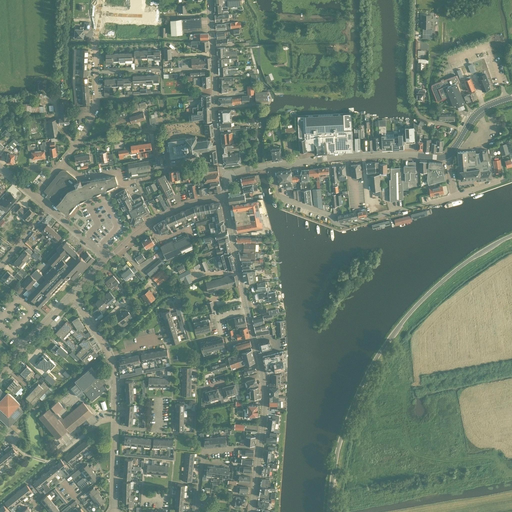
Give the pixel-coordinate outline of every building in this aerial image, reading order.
[(101,0),(101,8),(108,8),(108,1),(111,2),(111,0),(101,0)] [(112,0),(112,5),(116,6),(115,9),(120,9),(120,0),(112,0)] [(120,0),(120,9),(125,9),(125,6),(128,6),(128,0),(120,0)] [(140,0),(141,7),(144,7),(144,10),(149,10),(149,0),(145,0),(144,0),(140,0)] [(149,0),(149,10),(153,11),(154,7),(157,7),(157,0),(153,0),(153,1),(149,0)] [(225,4),(214,5),(215,13),(218,12),(219,15),(228,14),(228,11),(221,12),(221,7),(222,7),(222,10),(228,9),(228,7),(226,7),(225,4)] [(186,5),(178,5),(178,13),(187,13),(186,5)] [(422,20),(422,23),(422,28),(426,28),(426,34),(432,35),(432,28),(430,28),(430,15),(422,15),(422,20)] [(196,28),(202,28),(202,18),(191,18),(182,19),(170,20),(171,35),(182,34),(182,31),(196,30),(196,28)] [(105,24),(105,34),(109,34),(109,31),(113,31),(114,21),(109,21),(109,24),(105,24)] [(114,21),(113,31),(117,31),(117,35),(121,35),(122,24),(118,24),(118,21),(114,21)] [(123,24),(123,35),(126,35),(127,31),(131,32),(131,22),(127,21),(126,25),(123,24)] [(131,22),(131,32),(135,32),(135,36),(139,36),(139,25),(136,25),(136,22),(131,22)] [(141,25),(140,36),(144,36),(144,32),(148,32),(149,22),(144,22),(144,25),(141,25)] [(149,22),(148,32),(153,33),(152,36),(156,37),(157,26),(153,26),(154,23),(149,22)] [(75,24),(74,29),(76,29),(75,37),(76,37),(76,38),(79,38),(79,37),(84,38),(84,34),(84,31),(84,30),(89,30),(89,23),(84,23),(84,25),(75,24)] [(208,41),(191,42),(191,47),(198,47),(198,44),(201,44),(202,51),(209,51),(208,41)] [(217,48),(217,57),(237,55),(236,52),(226,52),(225,48),(217,48)] [(192,69),(206,68),(205,58),(191,59),(192,69)] [(188,59),(178,60),(178,65),(179,67),(182,67),(182,68),(189,67),(188,65),(188,62),(188,59)] [(224,67),(224,66),(224,63),(229,63),(229,59),(218,59),(218,67),(224,67)] [(478,80),(483,91),(489,88),(488,84),(489,84),(485,74),(479,76),(480,79),(478,80)] [(463,104),(465,103),(457,83),(460,82),(457,75),(431,85),(432,88),(433,91),(436,101),(447,97),(449,96),(454,107),(457,106),(459,111),(465,108),(463,104)] [(467,87),(469,91),(474,89),(469,76),(466,77),(467,80),(464,81),(466,84),(465,84),(466,88),(467,87)] [(233,83),(233,77),(219,77),(219,87),(223,87),(223,88),(229,88),(229,85),(231,85),(231,83),(233,83)] [(418,93),(417,93),(417,100),(423,100),(423,94),(425,94),(425,92),(424,90),(419,90),(418,92),(418,93)] [(267,91),(255,93),(255,95),(256,102),(268,101),(267,91)] [(211,106),(211,100),(211,95),(207,95),(207,94),(204,94),(204,95),(202,95),(202,104),(198,105),(198,107),(199,107),(203,107),(204,106),(211,106)] [(232,98),(232,105),(241,104),(241,101),(241,98),(241,97),(233,98),(232,98)] [(67,101),(58,102),(60,118),(59,118),(60,125),(69,124),(69,122),(70,122),(70,117),(69,117),(67,101)] [(23,111),(27,111),(27,112),(39,112),(39,113),(44,112),(43,106),(39,106),(39,103),(23,104),(23,111)] [(211,121),(211,106),(204,106),(203,107),(199,107),(198,107),(193,107),(193,114),(189,114),(189,121),(203,119),(203,122),(211,121)] [(219,110),(218,112),(219,122),(232,122),(231,111),(232,111),(232,109),(219,110)] [(113,117),(108,118),(111,126),(128,120),(126,111),(118,113),(117,113),(112,114),(113,117)] [(138,121),(145,119),(143,113),(137,115),(138,121)] [(353,151),(352,137),(351,114),(351,113),(344,114),(297,116),(298,139),(300,152),(304,151),(307,151),(307,150),(314,149),(315,154),(327,153),(327,152),(330,152),(336,152),(335,151),(338,151),(338,152),(344,152),(344,151),(346,151),(346,152),(353,151)] [(131,123),(138,121),(137,115),(130,117),(131,123)] [(34,118),(27,119),(29,128),(31,128),(32,134),(37,133),(36,127),(34,118)] [(47,137),(58,135),(56,119),(44,121),(47,137)] [(224,123),(219,123),(220,130),(232,129),(232,132),(235,132),(240,131),(240,128),(240,125),(231,126),(231,123),(224,123)] [(208,131),(213,130),(212,124),(204,125),(205,130),(206,130),(206,133),(208,133),(208,131)] [(404,127),(406,143),(415,142),(414,127),(414,126),(404,127)] [(232,132),(220,133),(221,138),(222,137),(222,138),(221,138),(221,143),(234,141),(234,138),(232,138),(232,132)] [(386,138),(385,138),(386,144),(387,150),(392,150),(392,149),(392,143),(394,142),(394,137),(394,133),(386,134),(386,135),(386,138)] [(179,140),(168,141),(170,158),(188,156),(188,157),(199,155),(198,154),(202,154),(201,152),(202,152),(202,151),(205,150),(205,151),(205,150),(208,150),(208,151),(209,151),(209,150),(211,148),(212,149),(212,148),(213,146),(213,145),(212,143),(213,142),(212,142),(210,140),(211,139),(210,139),(210,140),(209,140),(207,140),(207,139),(206,139),(207,139),(204,140),(204,139),(203,139),(203,140),(200,140),(199,140),(197,141),(196,138),(197,138),(197,137),(196,137),(196,136),(195,136),(195,137),(179,140)] [(423,141),(422,150),(430,151),(431,139),(427,139),(427,136),(424,136),(424,139),(423,139),(423,141)] [(361,138),(360,138),(360,140),(362,140),(363,151),(368,150),(368,140),(365,140),(365,138),(364,138),(361,138)] [(7,146),(12,150),(18,143),(14,139),(7,146)] [(434,140),(434,143),(437,143),(436,148),(436,151),(442,151),(442,150),(442,144),(443,144),(443,141),(443,140),(434,140)] [(42,150),(38,150),(39,159),(40,159),(42,159),(42,158),(45,158),(45,151),(47,151),(45,142),(43,142),(43,145),(41,145),(42,150)] [(58,147),(55,147),(54,142),(51,143),(50,143),(50,146),(51,146),(52,148),(49,148),(50,157),(56,156),(56,151),(59,151),(58,147)] [(239,150),(239,145),(233,146),(233,143),(222,144),(224,165),(241,163),(240,153),(232,153),(232,151),(234,151),(234,150),(239,150)] [(497,143),(489,146),(491,151),(498,149),(497,143)] [(509,153),(506,143),(500,145),(499,145),(500,148),(502,155),(509,153)] [(38,159),(39,159),(38,150),(34,151),(34,147),(31,147),(31,145),(28,145),(28,151),(32,151),(31,151),(32,159),(33,159),(35,159),(36,160),(38,159)] [(139,153),(138,151),(137,145),(131,146),(131,150),(129,150),(130,154),(136,153),(137,158),(139,158),(139,153)] [(211,148),(209,150),(209,151),(210,163),(217,162),(218,162),(216,145),(213,145),(213,146),(212,148),(212,149),(211,148)] [(272,161),(282,159),(280,148),(270,149),(272,161)] [(480,151),(480,153),(475,153),(475,151),(458,152),(459,165),(461,165),(461,171),(460,172),(461,181),(477,178),(477,181),(492,179),(490,171),(489,171),(488,160),(487,150),(480,151)] [(113,164),(112,154),(107,155),(106,152),(99,153),(101,164),(105,163),(108,163),(108,162),(109,161),(110,164),(113,164)] [(5,153),(4,157),(7,157),(6,162),(8,162),(8,163),(13,164),(13,163),(12,163),(13,159),(16,160),(17,155),(6,153),(6,154),(5,153)] [(149,162),(150,168),(154,167),(154,168),(163,167),(162,156),(160,156),(155,156),(155,161),(149,162)] [(150,168),(149,162),(149,160),(128,164),(130,179),(148,176),(147,171),(150,171),(150,168)] [(504,167),(501,160),(493,161),(495,173),(502,172),(501,168),(504,167)] [(428,170),(428,163),(427,163),(427,161),(420,161),(420,172),(427,172),(427,170),(428,170)] [(439,182),(445,180),(443,169),(442,162),(428,161),(428,163),(428,170),(427,180),(428,185),(439,182)] [(378,162),(366,163),(367,173),(371,172),(372,175),(373,175),(373,172),(376,172),(375,167),(379,167),(378,162)] [(403,177),(403,190),(408,190),(408,181),(414,181),(414,172),(415,172),(415,162),(410,162),(410,163),(408,163),(408,166),(403,166),(404,172),(405,177),(403,177)] [(352,177),(361,176),(360,164),(350,165),(352,177)] [(386,164),(379,164),(380,173),(380,176),(383,176),(386,175),(386,172),(389,172),(389,168),(386,168),(386,164)] [(342,175),(342,177),(346,177),(345,165),(338,166),(339,176),(342,175)] [(328,167),(318,168),(319,180),(322,180),(321,177),(326,176),(329,176),(329,174),(328,167)] [(403,199),(403,190),(403,177),(403,167),(390,168),(391,180),(389,180),(390,202),(403,199)] [(320,188),(319,180),(318,168),(308,169),(309,176),(313,175),(313,177),(315,177),(316,177),(317,180),(316,180),(317,189),(320,188)] [(310,180),(309,176),(308,169),(301,170),(300,175),(300,180),(301,190),(305,189),(305,186),(305,181),(310,180)] [(107,189),(117,184),(115,176),(87,181),(81,182),(80,180),(79,180),(79,181),(77,181),(76,179),(68,172),(67,171),(66,171),(65,170),(64,170),(63,170),(62,170),(61,171),(60,171),(60,172),(59,172),(59,173),(44,191),(47,194),(45,196),(46,197),(50,200),(56,205),(65,213),(67,215),(77,203),(107,189)] [(292,176),(291,170),(277,172),(278,182),(283,182),(284,187),(293,186),(293,185),(293,184),(292,176)] [(219,180),(218,172),(204,173),(204,174),(201,174),(199,174),(193,174),(194,177),(195,184),(197,184),(197,183),(201,183),(205,182),(219,180)] [(373,175),(372,175),(370,175),(372,191),(381,190),(379,174),(373,175)] [(160,186),(168,182),(164,175),(156,179),(160,186)] [(256,182),(255,175),(241,178),(242,184),(246,184),(255,182),(256,182)] [(294,181),(300,180),(300,175),(292,176),(293,184),(294,184),(294,181)] [(220,186),(219,180),(205,182),(201,183),(197,183),(197,184),(198,184),(198,189),(200,188),(220,186)] [(439,182),(440,186),(429,189),(431,196),(444,194),(442,186),(446,185),(445,180),(439,182)] [(163,192),(171,188),(168,182),(160,186),(163,192)] [(242,186),(244,192),(253,190),(253,187),(256,187),(255,182),(246,184),(246,185),(242,186)] [(149,193),(157,189),(154,183),(146,187),(149,193)] [(191,190),(189,190),(190,198),(197,196),(195,185),(194,185),(192,185),(190,185),(191,190)] [(221,191),(220,186),(200,188),(198,189),(200,196),(202,195),(206,194),(221,191)] [(166,198),(174,194),(171,188),(163,192),(166,198)] [(322,205),(320,188),(317,189),(312,189),(314,206),(322,208),(322,205)] [(125,189),(115,194),(119,202),(120,202),(131,222),(132,222),(134,226),(144,220),(142,216),(150,212),(142,196),(131,201),(125,189)] [(305,189),(301,190),(302,202),(303,201),(308,201),(311,201),(310,189),(307,189),(305,189)] [(0,197),(0,204),(3,206),(1,208),(5,212),(9,208),(8,207),(16,198),(10,193),(3,200),(0,197)] [(160,194),(155,197),(162,211),(167,208),(160,194)] [(229,204),(233,203),(248,201),(248,198),(245,199),(244,194),(228,197),(229,204)] [(260,213),(266,212),(263,198),(257,199),(257,201),(258,201),(260,213)] [(236,222),(238,231),(262,226),(260,213),(258,201),(257,201),(233,204),(234,207),(248,205),(250,220),(236,222)] [(210,212),(214,211),(222,210),(220,203),(219,202),(214,203),(213,203),(210,203),(210,204),(209,204),(210,212)] [(19,205),(14,210),(17,213),(18,213),(24,218),(23,219),(26,222),(28,219),(29,220),(32,218),(31,217),(34,213),(29,209),(26,212),(22,208),(22,207),(19,205)] [(248,205),(234,207),(236,222),(250,220),(248,205)] [(200,214),(199,206),(198,206),(195,206),(195,207),(194,207),(196,215),(199,214),(200,216),(202,216),(202,213),(200,214)] [(431,207),(412,212),(414,220),(433,216),(431,207)] [(192,216),(189,209),(184,211),(187,218),(190,217),(191,219),(194,218),(193,216),(192,216)] [(409,212),(390,217),(392,226),(411,221),(409,212)] [(182,220),(181,216),(179,213),(175,215),(175,216),(178,222),(181,221),(182,223),(185,222),(184,220),(182,220)] [(340,222),(352,219),(351,213),(344,215),(344,214),(337,216),(339,221),(340,222)] [(172,225),(173,227),(175,226),(174,224),(173,224),(170,217),(169,217),(166,218),(166,219),(164,219),(168,226),(172,225)] [(387,218),(368,223),(370,231),(389,227),(387,218)] [(171,232),(168,226),(164,219),(153,226),(158,235),(171,232)] [(217,233),(225,230),(226,228),(226,226),(225,225),(224,225),(223,220),(215,221),(209,223),(211,235),(217,233)] [(47,234),(52,228),(47,224),(46,226),(43,224),(39,228),(42,231),(43,230),(47,234)] [(52,228),(47,234),(50,236),(48,239),(49,240),(52,237),(56,232),(52,228)] [(204,237),(200,238),(202,243),(206,242),(208,241),(208,242),(211,241),(212,242),(214,241),(214,240),(216,239),(228,236),(227,230),(225,230),(217,233),(211,235),(207,236),(204,237)] [(56,232),(52,237),(56,242),(61,236),(56,232)] [(176,240),(161,247),(165,257),(163,258),(164,261),(167,260),(193,248),(190,240),(187,235),(176,240)] [(150,236),(142,241),(146,249),(154,244),(154,243),(156,242),(154,239),(153,240),(152,238),(151,239),(150,236)] [(223,243),(229,241),(228,237),(219,239),(219,240),(218,241),(218,243),(216,244),(213,245),(211,242),(207,244),(208,247),(209,249),(211,249),(215,247),(215,248),(220,247),(222,247),(222,244),(223,244),(223,243)] [(52,294),(52,295),(68,279),(67,278),(69,276),(74,281),(94,259),(86,251),(80,258),(78,256),(79,255),(74,250),(75,248),(66,241),(63,244),(61,243),(56,249),(58,251),(56,253),(55,252),(48,261),(52,265),(42,275),(36,269),(30,275),(39,284),(35,288),(28,296),(32,301),(31,301),(31,304),(35,304),(35,303),(39,307),(52,294)] [(204,252),(203,252),(205,255),(216,250),(218,255),(225,253),(231,251),(229,241),(223,243),(223,244),(222,244),(222,247),(220,247),(215,248),(215,247),(211,249),(209,249),(207,250),(204,252)] [(255,252),(256,244),(244,243),(243,251),(255,252)] [(30,259),(28,258),(30,255),(25,251),(25,250),(19,256),(25,261),(27,263),(30,259)] [(224,253),(217,255),(218,257),(219,261),(218,263),(219,265),(221,266),(221,268),(222,269),(227,268),(229,271),(235,270),(236,269),(233,260),(231,251),(225,253),(224,253)] [(239,252),(238,252),(240,260),(251,260),(255,261),(255,260),(255,257),(258,257),(258,253),(257,253),(239,252)] [(138,263),(145,259),(141,254),(135,258),(138,263)] [(20,267),(25,261),(19,256),(14,262),(20,267)] [(160,259),(146,271),(150,276),(164,264),(160,259)] [(204,271),(208,270),(204,261),(200,263),(199,264),(203,271),(204,271)] [(242,270),(254,268),(253,263),(252,263),(252,261),(242,261),(243,264),(241,264),(242,270)] [(124,272),(121,274),(126,280),(134,273),(138,271),(134,266),(131,269),(126,264),(121,268),(124,272)] [(183,265),(177,268),(180,274),(186,270),(183,265)] [(156,281),(165,272),(161,268),(152,277),(156,281)] [(254,268),(242,270),(245,282),(262,281),(262,276),(260,277),(259,276),(256,276),(255,270),(254,271),(254,268)] [(189,270),(178,275),(181,281),(184,280),(186,285),(192,282),(189,277),(192,275),(189,270)] [(7,271),(2,277),(5,280),(3,282),(6,285),(8,283),(9,283),(14,276),(7,271)] [(165,272),(156,281),(159,285),(169,276),(165,272)] [(211,277),(205,279),(206,282),(209,293),(236,285),(238,285),(239,285),(236,274),(232,275),(211,281),(211,277)] [(28,289),(31,285),(35,288),(39,284),(30,275),(21,283),(28,289)] [(109,287),(110,287),(111,289),(114,286),(115,287),(119,283),(118,282),(113,276),(105,283),(109,287)] [(257,286),(255,287),(256,291),(266,290),(266,286),(268,286),(267,281),(257,282),(257,286)] [(149,291),(143,295),(148,302),(149,303),(155,299),(154,298),(149,291)] [(268,291),(257,294),(259,299),(264,298),(263,297),(268,296),(269,302),(277,300),(275,291),(269,293),(268,291)] [(112,305),(110,302),(115,298),(109,292),(103,297),(108,304),(110,306),(112,305)] [(103,297),(96,303),(101,310),(102,309),(108,304),(103,297)] [(209,312),(215,310),(213,302),(207,303),(209,312)] [(171,317),(179,314),(181,314),(181,313),(179,308),(177,308),(176,309),(176,311),(170,313),(169,310),(162,313),(164,319),(171,317)] [(131,317),(127,310),(116,318),(120,324),(131,317)] [(274,314),(252,319),(254,325),(264,323),(264,321),(273,318),(272,316),(274,315),(274,314)] [(247,327),(244,316),(234,318),(237,329),(247,327)] [(76,330),(76,331),(77,332),(79,331),(79,332),(80,331),(84,327),(78,317),(72,321),(77,329),(76,330)] [(166,325),(173,323),(171,317),(164,319),(166,325)] [(210,326),(209,322),(209,320),(208,318),(201,320),(204,333),(208,332),(208,331),(211,330),(211,329),(210,326)] [(204,333),(201,320),(194,322),(197,334),(200,333),(200,334),(204,333)] [(77,332),(76,331),(66,322),(62,326),(63,326),(62,328),(61,327),(67,334),(72,329),(74,332),(73,334),(79,341),(84,336),(79,332),(79,331),(77,332)] [(166,325),(168,332),(175,329),(177,329),(176,326),(174,327),(173,323),(166,325)] [(269,323),(254,326),(256,332),(261,331),(261,329),(269,328),(269,323)] [(56,333),(55,333),(72,349),(74,346),(75,345),(68,339),(66,341),(63,338),(67,334),(61,327),(57,331),(58,332),(56,334),(56,333)] [(170,338),(177,336),(175,329),(168,332),(170,338)] [(261,331),(256,332),(257,338),(269,335),(269,334),(270,334),(270,329),(268,330),(261,331)] [(172,344),(179,342),(177,336),(170,338),(172,344)] [(76,354),(79,358),(91,346),(92,346),(89,341),(88,341),(87,339),(88,339),(87,338),(85,340),(84,339),(79,344),(83,347),(76,354)] [(219,338),(215,339),(218,352),(225,350),(222,338),(219,339),(219,338)] [(218,352),(215,339),(211,340),(211,341),(208,342),(211,354),(218,352)] [(272,349),(270,340),(263,341),(258,342),(261,351),(266,350),(272,349)] [(237,350),(251,346),(250,341),(235,345),(237,350)] [(211,354),(208,342),(205,343),(205,342),(201,343),(204,355),(211,354)] [(55,345),(50,350),(55,354),(57,351),(63,357),(67,352),(60,346),(58,348),(55,345)] [(92,348),(91,346),(79,358),(86,364),(90,361),(87,358),(89,356),(88,355),(91,354),(92,355),(93,354),(95,357),(98,356),(96,353),(93,348),(92,348)] [(243,359),(253,357),(251,348),(244,350),(245,352),(242,353),(243,359)] [(284,359),(282,352),(263,357),(267,373),(286,368),(286,359),(284,359)] [(147,353),(141,354),(142,362),(143,362),(144,365),(149,364),(149,361),(147,353)] [(236,361),(243,359),(242,353),(238,354),(228,358),(230,363),(236,361)] [(41,360),(38,364),(45,371),(49,367),(51,369),(55,364),(46,355),(44,357),(42,356),(40,359),(41,360)] [(138,355),(132,356),(133,364),(140,362),(138,355)] [(117,361),(119,370),(120,370),(119,369),(127,367),(128,368),(127,365),(125,358),(126,358),(125,356),(125,357),(121,357),(122,359),(119,359),(119,361),(118,361),(117,361)] [(126,358),(125,358),(127,365),(133,364),(132,356),(126,358)] [(214,364),(211,365),(212,368),(213,372),(227,368),(225,361),(224,357),(221,358),(222,362),(221,362),(214,364)] [(255,363),(253,357),(243,359),(236,361),(230,363),(232,369),(243,365),(243,366),(244,365),(255,363)] [(23,370),(20,373),(22,374),(22,375),(28,380),(35,373),(26,365),(23,368),(25,369),(24,371),(23,370)] [(244,370),(242,371),(242,373),(243,372),(244,376),(249,375),(248,373),(256,370),(255,365),(244,368),(244,370)] [(91,367),(75,381),(85,393),(93,387),(96,391),(104,385),(102,383),(105,381),(96,370),(95,371),(91,367)] [(272,383),(278,383),(280,383),(280,375),(282,375),(282,370),(274,372),(274,374),(272,374),(272,383)] [(48,374),(44,378),(52,385),(56,380),(48,374)] [(246,382),(244,382),(246,388),(257,385),(256,382),(255,379),(255,380),(255,379),(246,381),(246,382)] [(8,384),(6,386),(15,394),(22,387),(15,381),(15,382),(13,380),(11,383),(12,384),(10,385),(8,384)] [(49,388),(43,382),(40,385),(38,384),(36,386),(37,387),(35,389),(33,387),(31,390),(40,398),(42,400),(47,395),(44,393),(49,388)] [(71,387),(79,397),(84,393),(76,383),(71,387)] [(270,396),(278,397),(278,384),(278,383),(272,383),(270,383),(270,396)] [(229,386),(231,395),(235,394),(236,395),(240,394),(239,391),(242,390),(241,384),(238,385),(239,388),(236,389),(235,384),(232,385),(229,386)] [(92,401),(107,389),(104,385),(96,391),(93,387),(85,393),(92,401)] [(227,396),(231,395),(229,386),(225,386),(225,387),(223,387),(224,392),(221,393),(223,399),(228,398),(227,396)] [(251,399),(259,398),(259,387),(250,388),(251,399)] [(0,418),(9,427),(23,412),(18,406),(20,404),(8,392),(6,395),(0,389),(0,418)] [(223,399),(221,393),(218,393),(217,389),(215,390),(215,389),(211,390),(214,399),(218,398),(218,400),(223,399)] [(33,405),(40,398),(31,390),(29,392),(31,394),(29,396),(28,395),(26,397),(27,399),(33,405)] [(210,400),(214,399),(211,390),(208,391),(205,392),(207,396),(204,397),(205,403),(210,402),(210,400)] [(278,400),(278,397),(270,396),(270,408),(281,408),(281,400),(278,400)] [(58,401),(39,417),(57,438),(59,437),(60,439),(63,437),(61,435),(66,431),(67,433),(69,432),(70,433),(93,413),(83,402),(63,419),(57,412),(63,407),(58,401)] [(258,416),(258,405),(247,405),(247,416),(258,416)] [(279,417),(273,416),(272,419),(269,419),(268,428),(274,429),(275,429),(275,423),(278,424),(279,417)] [(184,429),(184,423),(176,423),(176,430),(180,430),(180,432),(186,432),(186,430),(184,429)] [(277,434),(270,433),(270,436),(267,436),(266,442),(276,444),(277,437),(277,434)] [(246,436),(245,444),(245,445),(254,445),(255,437),(246,436)] [(211,447),(210,438),(204,438),(204,437),(201,437),(201,443),(204,443),(205,447),(211,447)] [(87,451),(93,446),(87,439),(82,444),(87,451)] [(82,455),(87,451),(82,444),(76,448),(82,455)] [(6,448),(13,456),(15,454),(16,456),(18,454),(13,448),(11,450),(8,446),(6,448)] [(276,448),(269,447),(268,450),(265,449),(264,454),(264,456),(264,459),(274,461),(275,455),(271,455),(272,450),(275,451),(276,448)] [(7,453),(5,454),(10,461),(12,460),(11,458),(13,456),(6,448),(4,449),(7,453)] [(76,460),(82,455),(76,448),(71,453),(76,460)] [(10,461),(5,454),(3,456),(0,452),(0,457),(5,463),(7,461),(8,463),(10,461)] [(71,464),(76,460),(71,453),(65,457),(71,464)] [(60,462),(57,464),(65,474),(67,476),(69,474),(67,472),(66,472),(64,468),(66,466),(65,464),(62,461),(61,459),(59,461),(60,462)] [(67,476),(65,474),(57,464),(55,466),(53,465),(51,467),(57,474),(60,472),(65,478),(67,476)] [(86,465),(85,464),(71,476),(73,479),(83,471),(85,473),(92,468),(91,466),(89,467),(87,464),(86,465)] [(263,467),(262,475),(269,476),(269,475),(270,468),(272,469),(272,467),(277,468),(277,465),(271,464),(271,465),(267,464),(267,468),(263,467)] [(204,470),(203,476),(206,477),(206,475),(212,476),(213,466),(212,466),(207,466),(207,471),(204,470)] [(236,475),(239,475),(241,475),(241,472),(251,473),(251,467),(237,466),(236,475)] [(51,469),(48,472),(58,483),(59,482),(55,476),(57,474),(51,467),(50,468),(51,469)] [(93,469),(92,468),(85,473),(87,476),(84,479),(85,481),(85,480),(94,473),(92,470),(93,469)] [(232,472),(229,472),(229,468),(224,468),(222,477),(228,478),(227,479),(231,480),(232,472)] [(58,483),(48,472),(45,474),(44,472),(42,474),(48,481),(51,479),(56,485),(58,483)] [(92,482),(99,477),(98,475),(96,476),(94,473),(85,480),(85,481),(79,486),(81,488),(81,489),(81,488),(88,483),(87,482),(90,480),(92,482)] [(42,477),(39,479),(49,490),(51,489),(46,483),(48,481),(42,474),(41,475),(42,477)] [(265,479),(261,479),(260,486),(267,487),(268,480),(269,480),(270,477),(266,476),(265,479)] [(49,490),(39,479),(37,481),(36,479),(34,481),(34,482),(37,486),(39,488),(42,486),(45,489),(44,490),(46,493),(49,490)] [(27,485),(21,489),(27,497),(32,492),(27,485)] [(238,486),(237,491),(239,492),(239,493),(243,494),(244,493),(247,493),(248,487),(238,486)] [(91,497),(98,491),(97,489),(96,490),(93,487),(84,495),(86,497),(89,494),(91,497)] [(21,501),(27,497),(21,489),(16,494),(21,501)] [(91,504),(101,496),(99,494),(100,493),(98,491),(91,497),(94,499),(90,502),(91,504)] [(16,494),(10,498),(16,505),(21,501),(16,494)] [(41,500),(45,505),(51,500),(47,495),(41,500)] [(131,495),(122,495),(122,502),(126,502),(126,507),(134,507),(134,501),(134,495),(131,495)] [(101,496),(91,504),(93,506),(96,503),(99,506),(106,500),(104,498),(103,499),(101,496)] [(236,497),(235,504),(235,506),(239,507),(240,505),(245,506),(246,499),(239,498),(239,497),(236,497)] [(10,510),(16,505),(10,498),(5,503),(10,510)] [(271,502),(272,500),(262,498),(261,501),(258,501),(257,508),(265,510),(265,509),(268,510),(268,509),(270,509),(271,502)] [(49,510),(55,505),(51,500),(45,505),(49,510)]
